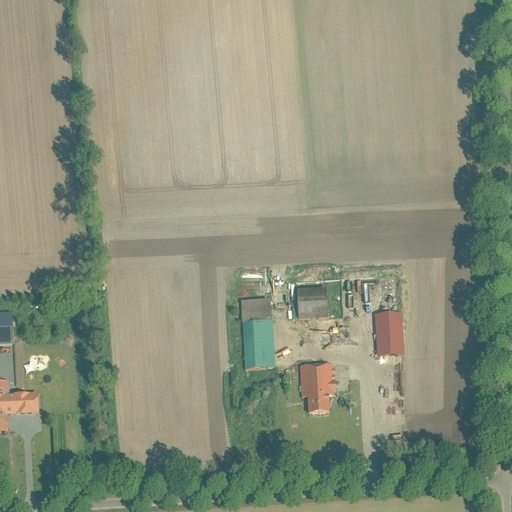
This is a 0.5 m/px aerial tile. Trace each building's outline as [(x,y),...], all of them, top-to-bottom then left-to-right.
[(353,295),(367,294),(366,283),(352,284),(353,295)] [(329,324),(327,294),(297,295),(299,325),(329,324)] [(274,303),(244,305),(245,325),(246,325),(275,324),(274,303)] [(0,317),(0,349),(17,349),(16,317),(0,317)] [(377,318),(379,361),(405,360),(403,317),(377,318)] [(246,325),(249,372),(279,370),(277,324),(275,324),(246,325)] [(308,401),(308,419),(332,418),(332,399),(337,399),(336,368),(301,369),(302,401),(308,401)] [(0,438),(13,438),(12,419),(62,417),(61,400),(39,401),(12,402),(11,386),(0,386),(0,438)]
